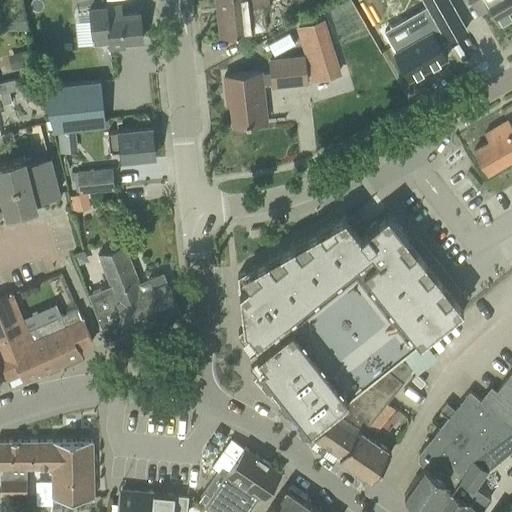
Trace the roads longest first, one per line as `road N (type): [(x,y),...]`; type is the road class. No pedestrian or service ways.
road 1 (residential): [(511,80),(318,190),(273,207),(194,214)]
road 2 (tertiary): [(194,214),(173,0)]
road 3 (tertiary): [(370,511),(283,441),(191,397)]
road 4 (tertiary): [(0,411),(100,389),(191,397)]
road 5 (tertiary): [(191,397),(204,308),(194,214)]
